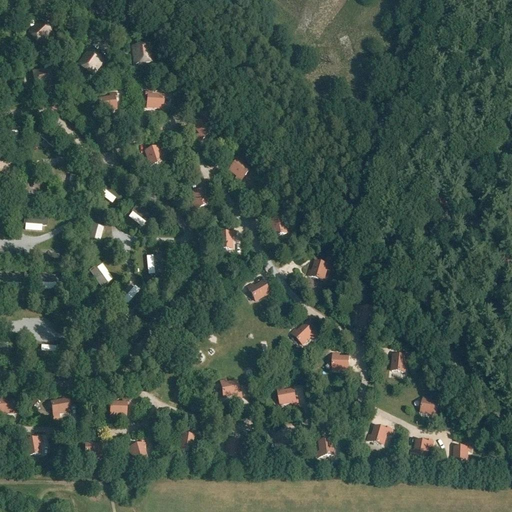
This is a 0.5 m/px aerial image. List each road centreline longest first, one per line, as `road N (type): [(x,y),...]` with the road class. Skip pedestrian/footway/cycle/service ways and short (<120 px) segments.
road 1 (track): [(432,0),(349,253)]
road 2 (track): [(497,0),(455,139)]
